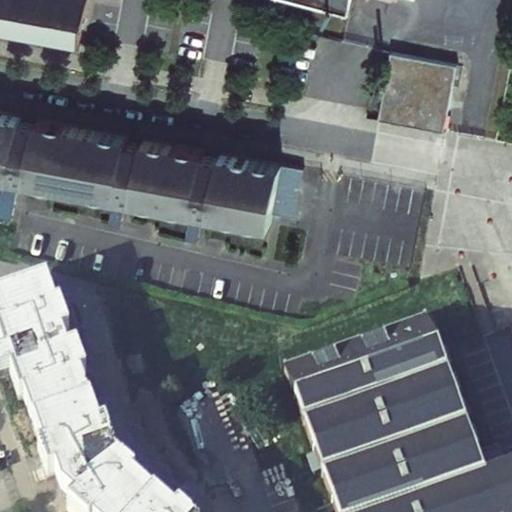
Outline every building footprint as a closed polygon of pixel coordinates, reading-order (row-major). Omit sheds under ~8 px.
[(0,0),(0,29),(72,43),(80,0),(0,0)] [(381,117),(445,129),(457,62),(393,51),(381,117)] [(15,110),(0,107),(0,213),(4,215),(12,174),(107,191),(102,219),(113,221),(118,193),(184,205),(179,234),(190,236),(195,207),(263,220),(266,207),(287,211),(296,162),(213,147),(212,152),(197,150),(198,144),(136,132),(135,138),(120,135),(121,130),(29,113),(28,118),(14,116),(15,110)] [(0,297),(0,346),(3,355),(0,355),(0,375),(10,372),(68,352),(62,336),(70,333),(60,306),(56,307),(46,281),(0,297)] [(321,471),(336,511),(511,511),(511,508),(511,506),(505,489),(498,471),(505,468),(504,465),(497,446),(492,448),(472,455),(469,446),(478,443),(472,425),(462,429),(459,420),(469,417),(462,399),(453,403),(449,394),(460,390),(453,373),(443,376),(440,368),(450,365),(444,346),(433,350),(430,342),(435,340),(427,320),(406,327),(408,333),(397,337),(395,331),(285,371),(315,454),(307,457),(313,474),(321,471)] [(408,333),(406,327),(395,331),(397,337),(408,333)] [(24,398),(33,424),(90,404),(87,394),(81,379),(88,376),(78,348),(68,352),(10,372),(20,400),(24,398)] [(165,511),(153,500),(132,482),(136,478),(115,459),(112,460),(112,457),(115,456),(105,429),(100,431),(90,404),(33,424),(43,451),(39,452),(48,480),(56,477),(62,494),(73,504),(67,510),(69,511),(165,511)] [(511,465),(505,468),(498,471),(505,489),(511,486),(511,465)]
